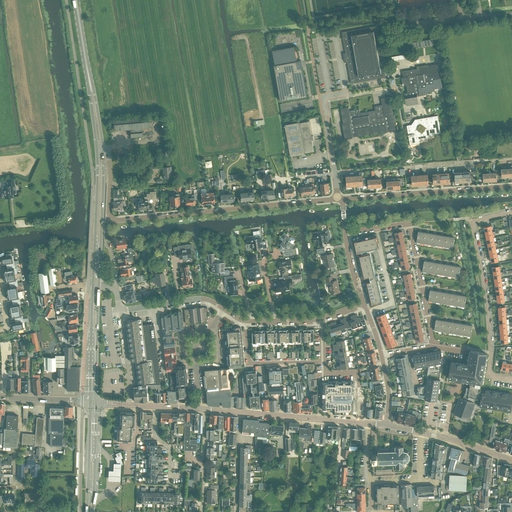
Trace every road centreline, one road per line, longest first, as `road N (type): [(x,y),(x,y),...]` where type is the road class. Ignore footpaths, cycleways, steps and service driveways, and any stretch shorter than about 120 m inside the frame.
road 1 (residential): [(381,356),(434,346),(409,225),(344,231)]
road 2 (residential): [(109,216),(337,199)]
road 3 (residential): [(511,379),(488,372),(471,221),(511,212)]
road 4 (residential): [(342,199),(511,186)]
road 5 (unclassified): [(337,199),(323,101),(345,93)]
